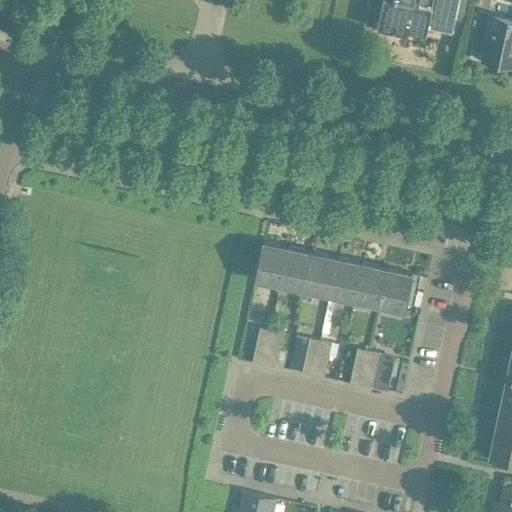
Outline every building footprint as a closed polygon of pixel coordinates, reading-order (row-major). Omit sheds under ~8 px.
[(426,35),(427,28),(452,33),(458,0),(392,0),(390,0),(382,0),(376,28),(408,35),(408,31),(426,35)] [(511,15),(511,20),(491,16),(482,60),(511,66),(511,15)] [(279,284),(287,247),(262,241),(254,278),(279,284)] [(287,247),(279,284),(304,289),(312,252),(287,247)] [(312,252),(304,289),(329,294),(337,257),(312,252)] [(337,257),(329,294),(354,299),(362,262),(337,257)] [(362,262),(354,299),(379,305),(386,267),(362,262)] [(386,267),(379,305),(404,310),(412,273),(386,267)] [(269,334),(258,331),(251,361),(262,364),(269,334)] [(280,336),(269,334),(262,364),(274,366),(280,336)] [(301,372),(312,374),(319,344),(307,342),(301,372)] [(329,347),(319,344),(312,374),(323,376),(329,347)] [(360,384),(367,354),(355,352),(349,382),(360,384)] [(378,357),(367,354),(360,384),(371,387),(378,357)] [(394,358),(378,354),(378,357),(371,387),(387,390),(394,358)] [(511,382),(505,381),(500,406),(511,408),(511,382)] [(511,408),(500,406),(495,431),(511,434),(511,408)] [(511,434),(495,431),(489,456),(511,461),(511,434)] [(511,511),(511,488),(502,486),(498,505),(492,504),(490,511),(511,511)] [(271,511),(275,497),(242,490),(238,510),(231,509),(230,511),(271,511)]
